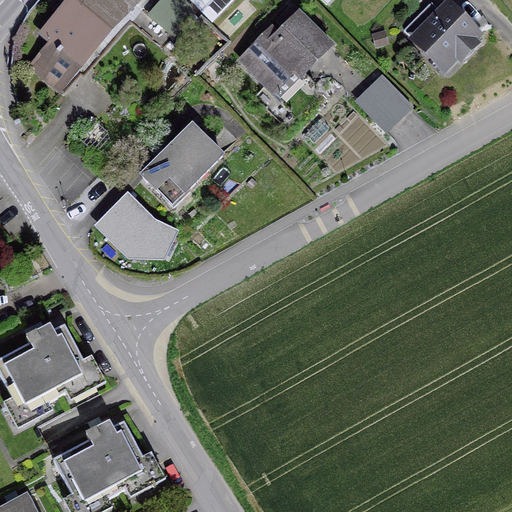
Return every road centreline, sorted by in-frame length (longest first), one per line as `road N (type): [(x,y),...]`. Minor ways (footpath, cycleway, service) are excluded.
road 1 (residential): [(118,336),(511,116)]
road 2 (residential): [(0,154),(118,336)]
road 3 (residential): [(118,336),(227,511)]
